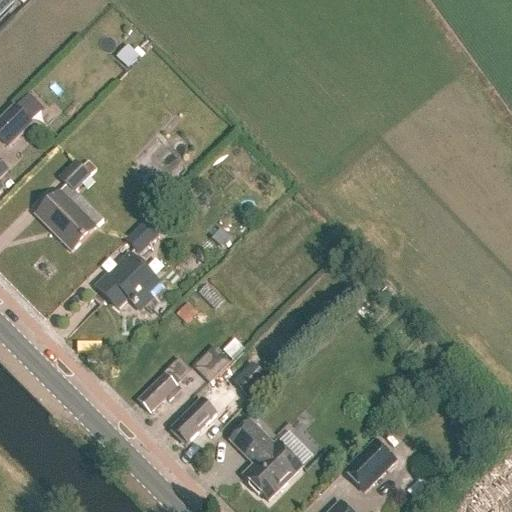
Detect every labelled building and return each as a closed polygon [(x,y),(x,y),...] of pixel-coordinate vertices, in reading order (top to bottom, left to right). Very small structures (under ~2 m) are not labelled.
[(0,0),(0,21),(14,7),(6,0),(0,0)] [(128,71),(139,60),(128,48),(117,60),(128,71)] [(0,124),(0,139),(9,149),(32,126),(15,109),(0,124)] [(0,196),(3,194),(0,189),(0,182),(9,174),(0,165),(0,196)] [(74,196),(75,195),(89,181),(75,166),(59,181),(67,189),(74,196)] [(74,196),(67,189),(36,219),(72,256),(97,232),(96,232),(104,224),(75,195),(74,196)] [(141,258),(159,239),(144,225),(126,244),(141,258)] [(159,288),(130,258),(96,291),(119,313),(128,304),(140,314),(153,301),(150,297),(159,288)] [(177,317),(187,327),(198,315),(188,305),(177,317)] [(208,386),(229,366),(215,351),(194,371),(208,386)] [(191,375),(180,363),(139,403),(151,417),(166,402),(169,405),(181,394),(176,389),(191,375)] [(235,388),(250,402),(269,383),(254,368),(235,388)] [(395,397),(409,394),(405,378),(390,381),(395,397)] [(185,449),(216,420),(212,415),(219,408),(217,405),(229,393),(220,384),(207,397),(208,398),(172,432),(174,433),(172,435),(185,449)] [(269,504),(303,471),(278,445),(275,448),(251,424),(230,444),(254,468),(243,479),(250,485),(250,489),(258,498),(262,498),(269,504)] [(375,444),(344,475),(365,496),(396,465),(375,444)] [(419,506),(434,492),(422,480),(407,494),(419,506)]
